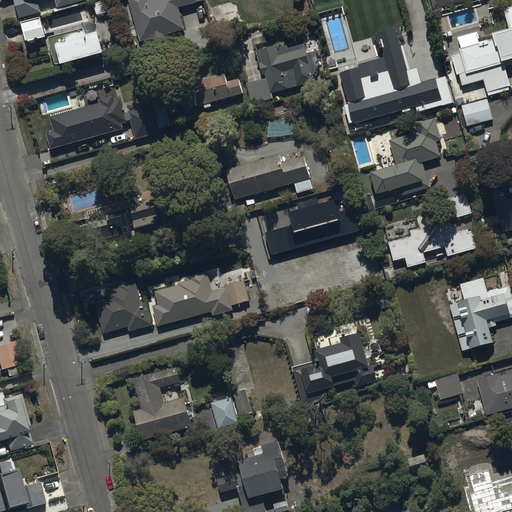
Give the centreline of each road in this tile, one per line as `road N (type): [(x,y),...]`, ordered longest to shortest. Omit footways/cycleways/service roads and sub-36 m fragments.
road 1 (residential): [(12,182),(193,130),(244,153),(310,149),(317,163)]
road 2 (residential): [(62,361),(260,307)]
road 3 (residential): [(12,182),(62,361)]
road 4 (residential): [(62,361),(104,511)]
